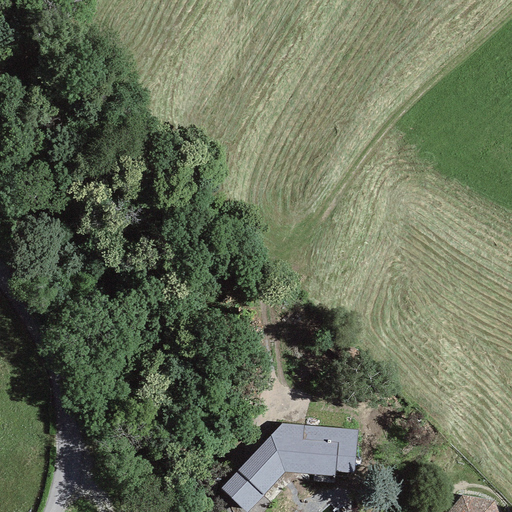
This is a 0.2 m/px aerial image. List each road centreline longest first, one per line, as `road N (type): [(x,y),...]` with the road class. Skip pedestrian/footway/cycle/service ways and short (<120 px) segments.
road 1 (track): [(298,240),(375,136),(511,7)]
road 2 (unclassified): [(48,511),(61,436),(54,376),(34,330),(0,284)]
